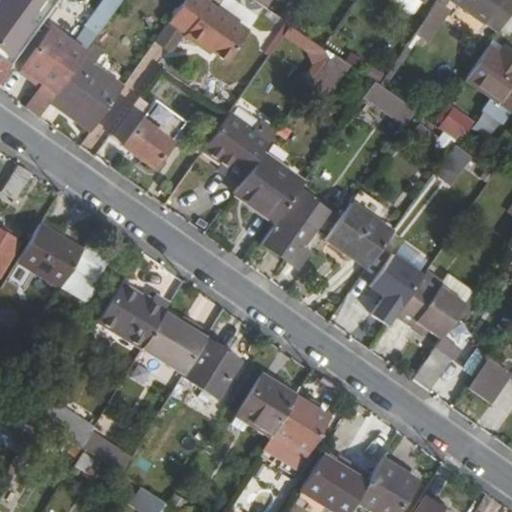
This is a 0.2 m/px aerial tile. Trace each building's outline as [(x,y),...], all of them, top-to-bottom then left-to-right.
[(33,49),(22,64),(36,74),(34,77),(41,83),(55,92),(88,43),(119,0),(100,0),(71,43),(52,30),(38,51),(33,49)] [(180,0),(167,20),(183,31),(182,34),(196,44),(198,42),(222,58),(244,28),(205,1),(205,0),(180,0)] [(453,0),(455,0),(497,30),(511,8),(511,0),(435,0),(397,54),(408,62),(444,12),(439,7),(443,2),(449,6),(453,0)] [(1,10),(0,11),(0,49),(8,55),(27,27),(1,10)] [(88,43),(55,92),(48,102),(88,131),(120,86),(91,66),(100,52),(88,43)] [(469,70),(511,100),(511,62),(499,53),(487,45),(469,70)] [(499,53),(511,62),(511,52),(504,47),(499,53)] [(325,75),(341,82),(350,61),(334,54),(325,75)] [(0,58),(0,82),(11,67),(0,58)] [(374,80),(363,97),(404,123),(415,106),(374,80)] [(23,109),(36,118),(48,102),(55,92),(41,83),(23,109)] [(147,100),(117,144),(149,166),(179,122),(147,100)] [(450,101),(434,121),(458,140),(473,120),(450,101)] [(223,110),(196,148),(216,162),(226,169),(223,174),(236,183),(259,151),(272,132),(259,122),(252,131),(223,110)] [(450,184),(471,153),(454,142),(433,172),(450,184)] [(259,151),(236,183),(233,188),(251,200),(273,216),(287,196),(298,180),(259,151)] [(213,166),(223,174),(226,169),(216,162),(213,166)] [(16,164),(2,187),(18,196),(31,174),(16,164)] [(230,193),(247,205),(251,200),(233,188),(230,193)] [(289,197),(258,241),(292,265),(302,250),(297,247),(310,229),(323,211),(293,191),(289,197)] [(273,216),(256,239),(258,241),(289,197),(287,196),(273,216)] [(346,201),(321,237),(363,267),(388,231),(346,201)] [(37,225),(58,237),(62,231),(41,218),(37,225)] [(37,225),(14,262),(58,288),(80,251),(58,237),(37,225)] [(0,230),(0,274),(20,243),(0,230)] [(80,251),(58,288),(79,301),(106,256),(85,243),(84,244),(80,251)] [(444,273),(435,285),(461,303),(470,290),(444,273)] [(419,274),(391,314),(409,326),(413,321),(424,329),(437,338),(461,303),(435,285),(419,274)] [(122,285),(98,324),(142,351),(144,347),(164,314),(169,306),(154,296),(150,302),(122,285)] [(142,351),(184,375),(208,337),(192,327),(189,331),(164,314),(144,347),(142,351)] [(456,315),(447,336),(467,345),(477,325),(456,315)] [(409,326),(421,334),(424,329),(413,321),(409,326)] [(434,349),(412,381),(426,391),(448,359),(451,360),(457,352),(437,338),(431,347),(434,349)] [(208,341),(184,379),(216,399),(239,362),(208,341)] [(484,356),(463,386),(484,401),(505,371),(484,356)] [(33,373),(26,383),(39,392),(46,382),(33,373)] [(261,378),(231,428),(243,435),(249,426),(270,439),(271,437),(294,398),(261,378)] [(294,398),(271,437),(270,439),(262,450),(296,470),(303,457),(304,458),(328,417),(294,397),(294,398)] [(78,417),(71,434),(85,441),(93,424),(78,417)] [(97,459),(106,445),(90,436),(82,450),(97,459)] [(97,459),(123,477),(131,463),(106,445),(97,459)] [(319,455),(298,490),(334,511),(347,511),(353,503),(369,477),(352,468),(349,473),(333,463),(319,455)] [(333,463),(349,473),(352,468),(337,458),(333,463)] [(369,477),(353,503),(367,511),(396,511),(415,481),(379,460),(369,477)] [(140,484),(128,503),(142,511),(154,511),(163,499),(140,484)] [(177,498),(171,506),(181,511),(186,504),(177,498)] [(440,511),(421,500),(414,511),(440,511)]
